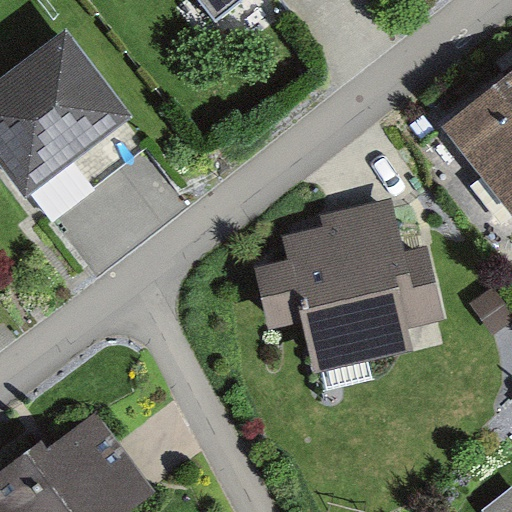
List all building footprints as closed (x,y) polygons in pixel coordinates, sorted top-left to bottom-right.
[(195,0),(216,25),(246,0),(195,0)] [(63,28),(0,76),(0,185),(19,211),(135,123),(63,28)] [(511,75),(437,130),(502,219),(511,211),(511,75)] [(399,250),(389,203),(283,224),(292,264),(252,272),(262,323),(300,315),(312,376),(407,356),(401,324),(446,315),(431,244),(399,250)] [(0,511),(125,511),(152,494),(91,408),(0,472),(0,511)] [(511,511),(511,491),(487,511),(511,511)]
